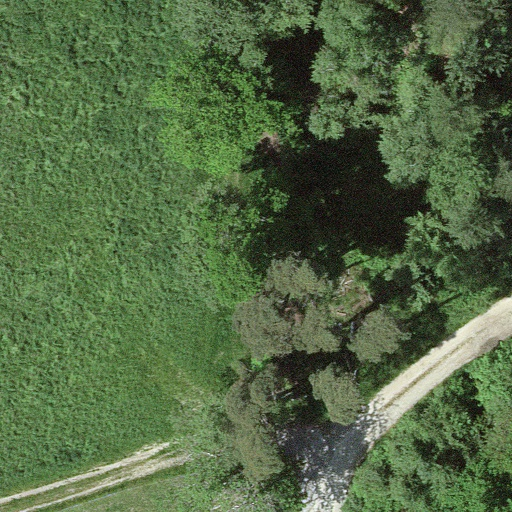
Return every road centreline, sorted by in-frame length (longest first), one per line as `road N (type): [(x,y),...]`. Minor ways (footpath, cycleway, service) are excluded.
road 1 (track): [(337,450),(305,435),(237,436),(0,510)]
road 2 (track): [(511,313),(397,394),(337,450),(322,511)]
